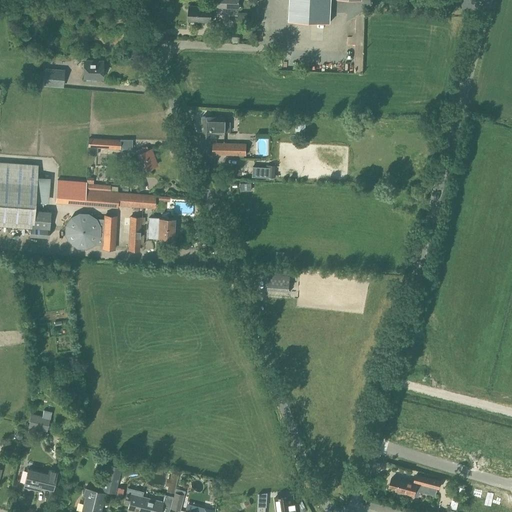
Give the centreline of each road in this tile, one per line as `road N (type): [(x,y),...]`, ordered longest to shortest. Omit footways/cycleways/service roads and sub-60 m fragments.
road 1 (unclassified): [(331,511),(304,470),(133,0)]
road 2 (tertiary): [(371,445),(488,0)]
road 3 (unknown): [(229,263),(0,238)]
road 4 (residential): [(511,484),(371,445)]
